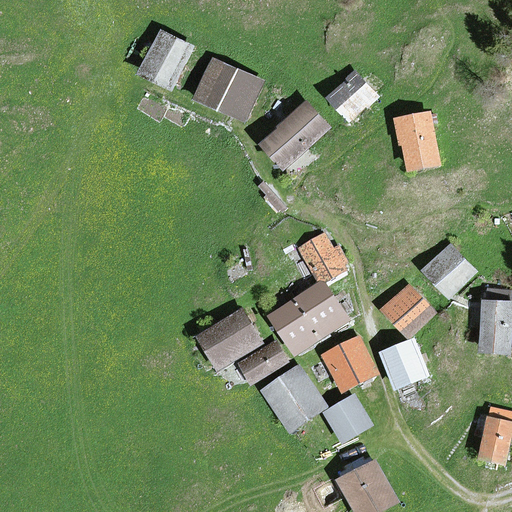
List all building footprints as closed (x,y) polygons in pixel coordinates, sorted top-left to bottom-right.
[(197,46),(162,30),(140,74),(175,91),(197,46)] [(268,83),(214,58),(195,101),(248,125),(268,83)] [(357,70),(327,98),(351,124),(381,96),(357,70)] [(333,128),(309,101),(261,144),(285,170),(333,128)] [(432,111),(394,118),(400,145),(404,145),(410,173),(444,166),(432,111)] [(288,207),(265,181),(255,189),(277,216),(288,207)] [(327,233),(300,249),(319,282),(346,267),(327,233)] [(479,270),(450,243),(423,272),(452,299),(479,270)] [(325,280),(270,316),(298,356),(352,320),(325,280)] [(410,284),(382,311),(411,340),(439,313),(410,284)] [(487,299),(483,298),(481,353),(511,355),(511,345),(511,301),(511,289),(487,288),(487,299)] [(244,308),(198,337),(220,372),(266,343),(244,308)] [(360,335),(322,355),(343,394),(381,374),(360,335)] [(415,338),(382,353),(400,391),(432,376),(415,338)] [(290,362),(276,340),(239,364),(252,386),(290,362)] [(301,364),(262,391),(291,433),(330,407),(301,364)] [(357,393),(325,414),(345,445),(377,425),(357,393)] [(511,435),(511,412),(490,408),(480,461),(506,466),(511,435)] [(376,460),(338,481),(356,511),(383,511),(401,502),(376,460)]
